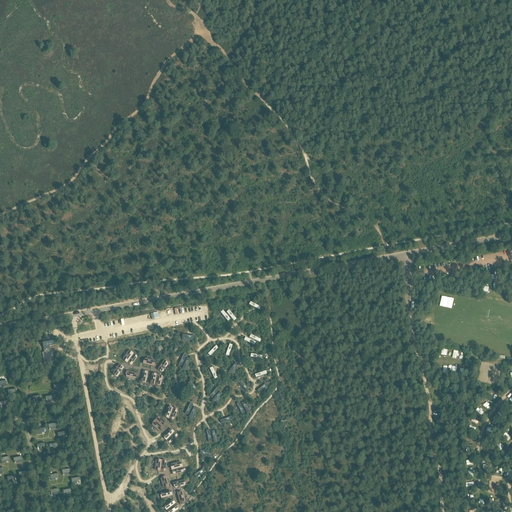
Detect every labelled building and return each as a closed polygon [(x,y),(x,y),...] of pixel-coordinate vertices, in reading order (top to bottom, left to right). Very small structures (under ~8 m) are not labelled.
[(250,302),(249,305),(259,310),(261,307),(250,302)] [(223,310),(220,313),(228,322),(230,320),(223,310)] [(229,310),(226,312),(234,321),(237,319),(229,310)] [(251,335),(249,338),(260,343),(261,340),(251,335)] [(46,340),(42,340),(43,347),(49,346),(56,345),(54,336),(48,338),(45,338),(46,340)] [(245,337),(244,340),(254,346),(256,343),(245,337)] [(44,353),(43,353),(45,364),(53,363),(52,355),(53,355),(52,351),(50,352),(49,346),(43,347),(44,353)] [(216,346),(208,354),(210,357),(218,348),(216,346)] [(127,351),(122,359),(124,361),(127,363),(133,354),(131,352),(127,351)] [(133,354),(127,363),(129,365),(131,365),(136,357),(136,356),(133,354)] [(183,354),(178,365),(181,366),(186,355),(183,354)] [(187,358),(182,369),(185,371),(190,360),(187,358)] [(143,361),(143,364),(153,367),(154,364),(154,361),(145,359),(143,361)] [(163,361),(157,370),(160,371),(163,372),(168,365),(166,362),(163,361)] [(235,363),(228,372),(231,374),(238,365),(235,363)] [(117,366),(112,373),(114,376),(117,377),(123,368),(120,367),(117,366)] [(212,368),(209,369),(214,380),(218,378),(212,368)] [(190,381),(187,384),(195,393),(198,390),(190,381)] [(241,381),(239,383),(246,392),(249,390),(241,381)] [(266,383),(257,391),(259,394),(268,386),(266,383)] [(10,390),(7,390),(9,396),(14,395),(13,393),(17,392),(16,389),(15,390),(14,388),(9,389),(10,390)] [(217,388),(209,397),(212,399),(220,390),(217,388)] [(220,392),(212,401),(214,403),(222,394),(220,392)] [(245,402),(241,404),(247,414),(250,413),(245,402)] [(190,403),(185,414),(188,415),(193,405),(190,403)] [(239,403),(236,404),(242,415),(245,413),(239,403)] [(193,407),(188,418),(191,419),(197,408),(193,407)] [(168,408),(164,417),(166,418),(168,419),(172,409),(170,408),(168,408)] [(173,409),(168,419),(171,420),(173,420),(177,411),(175,410),(173,409)] [(157,418),(155,420),(163,428),(165,426),(166,424),(159,418),(157,418)] [(153,423),(152,426),(158,432),(161,430),(163,428),(155,420),(153,423)] [(170,430),(163,437),(164,439),(166,441),(174,433),(172,431),(170,430)] [(174,433),(166,441),(168,443),(170,444),(177,436),(176,435),(174,433)] [(3,459),(0,459),(0,461),(1,462),(2,464),(6,463),(6,462),(9,461),(7,455),(2,456),(3,459)] [(171,465),(171,468),(172,471),(182,468),(181,465),(180,463),(171,465)] [(203,469),(194,476),(196,479),(205,472),(203,469)] [(52,475),(48,476),(49,479),(50,479),(51,481),(56,480),(55,479),(58,478),(57,472),(52,473),(52,475)] [(9,476),(7,477),(8,483),(13,482),(12,480),(16,479),(15,476),(14,476),(14,474),(9,475),(9,476)] [(73,478),(71,478),(72,485),(77,484),(77,481),(80,481),(80,478),(78,478),(78,476),(73,477),(73,478)] [(163,477),(160,479),(162,488),(166,488),(169,487),(166,477),(163,477)] [(184,481),(173,483),(174,486),(176,489),(184,487),(184,483),(184,481)] [(180,493),(177,494),(180,505),(183,504),(185,502),(183,493),(180,493)] [(172,501),(164,507),(164,508),(166,511),(175,504),(173,502),(172,501)]
